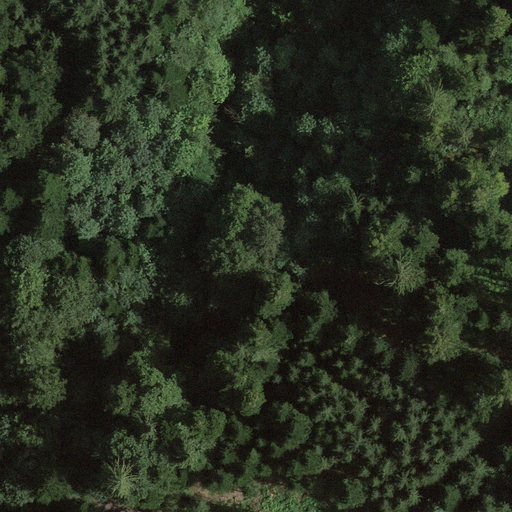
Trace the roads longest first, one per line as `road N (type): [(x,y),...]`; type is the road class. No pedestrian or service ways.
road 1 (track): [(146,511),(72,497),(0,504)]
road 2 (track): [(419,511),(511,398)]
